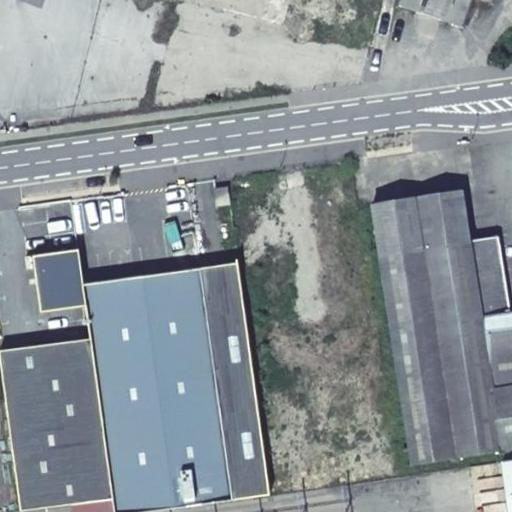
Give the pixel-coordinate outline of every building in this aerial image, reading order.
[(405,0),(404,5),(466,26),(475,0),(405,0)] [(232,204),(230,187),(215,189),(217,206),(232,204)] [(462,192),(419,199),(426,248),(469,242),(462,192)] [(510,312),(500,238),(469,242),(426,248),(419,199),(377,206),(411,464),(500,450),(481,317),(510,312)] [(114,510),(114,511),(146,511),(233,500),(202,271),(146,278),(83,286),(79,252),(32,257),(39,311),(85,305),(90,338),(41,344),(1,350),(22,509),(73,502),(74,511),(94,511),(100,511),(99,498),(112,497),(114,510)] [(511,323),(510,312),(481,317),(500,450),(511,447),(511,323)] [(265,373),(255,374),(269,477),(279,475),(265,373)] [(511,511),(511,460),(502,462),(508,511),(511,511)] [(112,497),(99,498),(100,511),(114,510),(112,497)]
